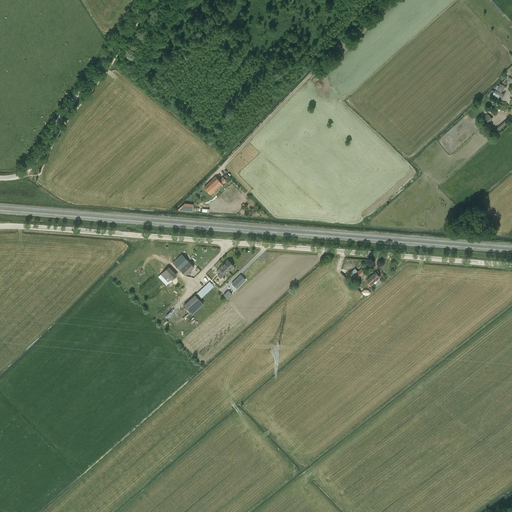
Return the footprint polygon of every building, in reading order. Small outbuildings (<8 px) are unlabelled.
[(501,92),(505,85),(500,82),(495,90),(493,88),(489,94),(501,101),(505,94),(501,92)] [(484,116),(488,121),(492,118),(488,113),(484,116)] [(496,128),(499,132),(509,123),(506,119),(496,128)] [(211,194),(222,184),(226,180),(222,177),(219,180),(215,177),(204,187),(211,194)] [(185,276),(194,267),(181,254),(172,262),(185,276)] [(217,276),(220,279),(233,266),(227,260),(217,270),(220,273),(217,276)] [(167,284),(178,274),(169,265),(159,276),(167,284)] [(362,268),(355,274),(358,278),(365,272),(362,268)] [(365,280),(370,286),(380,277),(375,272),(365,280)] [(241,274),(232,282),(237,287),(245,279),(241,274)] [(200,299),(205,294),(214,286),(209,282),(196,294),(200,299)] [(195,295),(184,304),(192,314),(203,304),(195,295)]
